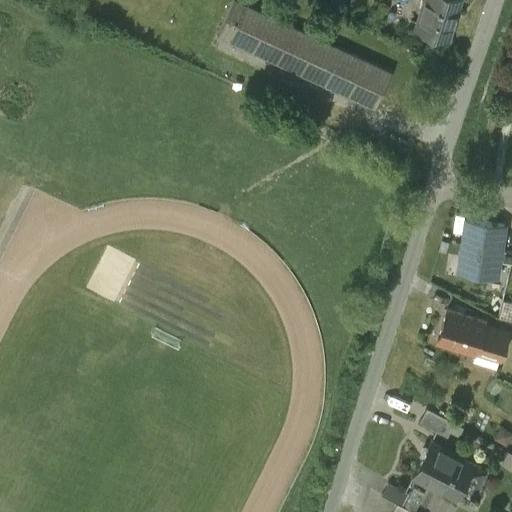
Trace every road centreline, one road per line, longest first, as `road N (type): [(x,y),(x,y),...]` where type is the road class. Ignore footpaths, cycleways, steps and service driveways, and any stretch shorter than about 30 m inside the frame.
road 1 (residential): [(438,185),(336,511)]
road 2 (residential): [(498,0),(438,185)]
